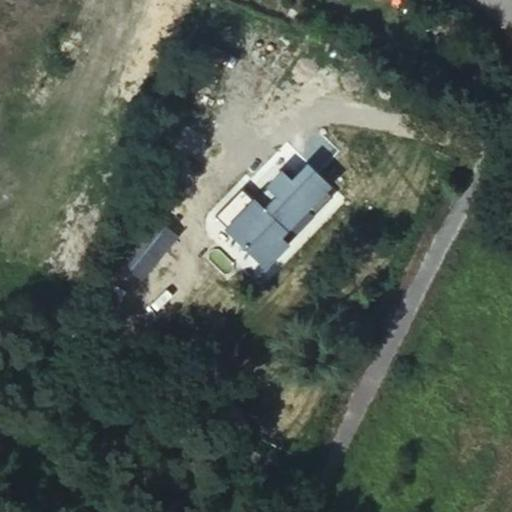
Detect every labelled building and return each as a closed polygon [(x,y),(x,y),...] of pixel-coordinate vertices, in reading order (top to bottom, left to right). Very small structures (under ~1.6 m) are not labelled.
[(150,90),(152,91),(190,0),(141,0),(99,101),(139,118),(150,90)] [(390,76),(404,83),(411,69),(396,62),(390,76)] [(82,158),(39,267),(74,281),(117,172),(82,158)] [(282,193),(264,180),(231,219),(266,250),(316,190),(298,173),(282,193)] [(155,269),(181,215),(151,200),(125,255),(155,269)]
